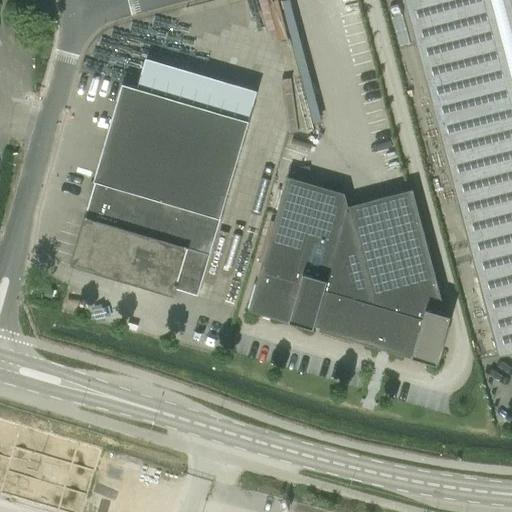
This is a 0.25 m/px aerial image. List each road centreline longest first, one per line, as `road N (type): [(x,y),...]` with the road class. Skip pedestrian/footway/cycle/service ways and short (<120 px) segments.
road 1 (unknown): [(210,340),(456,383),(478,364),(472,316),(404,131),(297,151)]
road 2 (tertiary): [(511,497),(374,480),(0,364)]
road 3 (unknown): [(210,340),(61,296),(44,283),(40,261),(109,52),(130,37),(206,40)]
road 4 (unknown): [(390,0),(490,366),(511,381)]
road 5 (unknown): [(206,40),(258,73),(273,101),(210,340)]
road 6 (unclassified): [(0,306),(75,18)]
